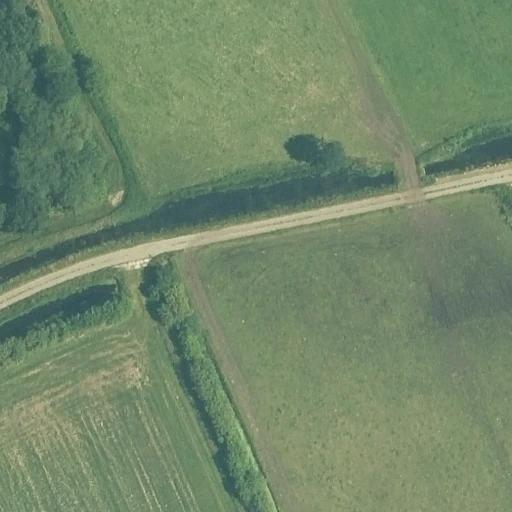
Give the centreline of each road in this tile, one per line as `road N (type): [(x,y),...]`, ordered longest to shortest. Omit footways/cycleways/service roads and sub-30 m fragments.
road 1 (track): [(0,304),(147,250),(511,179)]
road 2 (track): [(0,256),(119,208),(115,167),(43,0)]
